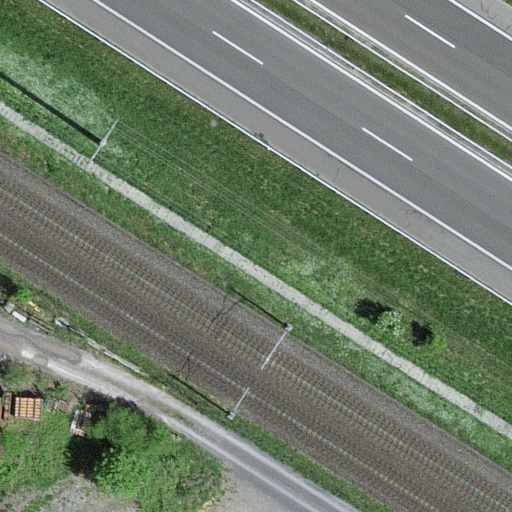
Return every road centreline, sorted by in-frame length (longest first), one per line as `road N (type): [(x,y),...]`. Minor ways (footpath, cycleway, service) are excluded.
road 1 (motorway): [(163,0),(511,224)]
road 2 (track): [(323,511),(105,376),(0,329)]
road 3 (motorway): [(511,84),(381,0)]
